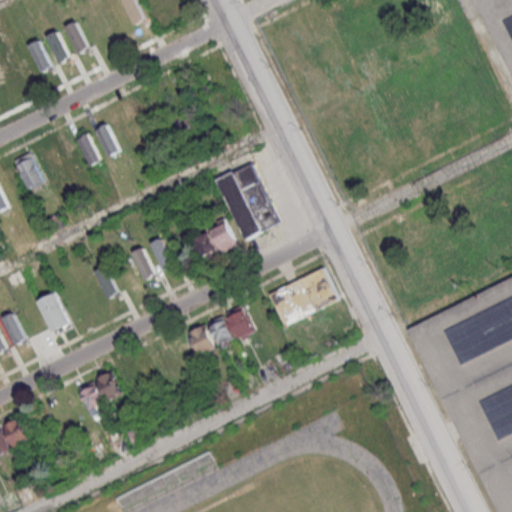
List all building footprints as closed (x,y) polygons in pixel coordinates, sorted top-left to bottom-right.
[(124,0),(137,25),(148,20),(138,0),(124,0)] [(511,68),(479,0),(511,0),(511,511),(500,511),(408,328),(511,277),(511,68)] [(92,47),(78,20),(67,26),(80,53),(92,47)] [(63,64),(73,58),(59,29),(48,35),(63,64)] [(33,44),(43,39),(57,67),(47,72),(33,44)] [(162,130),(147,97),(130,104),(146,138),(162,130)] [(192,124),(189,112),(175,116),(179,128),(192,124)] [(112,155),(123,150),(109,122),(98,128),(112,155)] [(104,160),(90,132),(79,137),(93,165),(104,160)] [(37,149),(51,179),(66,172),(53,142),(37,149)] [(16,160),(32,189),(47,181),(31,151),(16,160)] [(282,222),(255,161),(218,177),(246,239),(282,222)] [(0,209),(1,212),(12,206),(0,181),(0,209)] [(223,252),(239,245),(228,219),(212,226),(223,252)] [(195,237),(203,260),(219,254),(212,231),(195,237)] [(177,264),(164,237),(152,242),(165,270),(177,264)] [(148,280),(159,274),(144,246),(133,252),(148,280)] [(109,264),(97,270),(111,299),(123,293),(109,264)] [(341,300),(327,267),(271,291),(285,324),(341,300)] [(57,333),(74,324),(56,291),(39,300),(57,333)] [(227,313),(242,339),(258,330),(243,304),(227,313)] [(29,339),(14,310),(3,316),(19,345),(29,339)] [(238,339),(225,315),(210,322),(222,347),(238,339)] [(191,331),(201,354),(218,347),(207,324),(191,331)] [(0,354),(11,350),(0,327),(0,354)] [(94,418),(111,410),(107,400),(125,393),(116,371),(80,386),(94,418)] [(17,447),(34,438),(22,416),(5,425),(17,447)] [(0,455),(14,449),(3,427),(0,428),(0,455)] [(132,449),(126,436),(112,443),(117,455),(132,449)]
